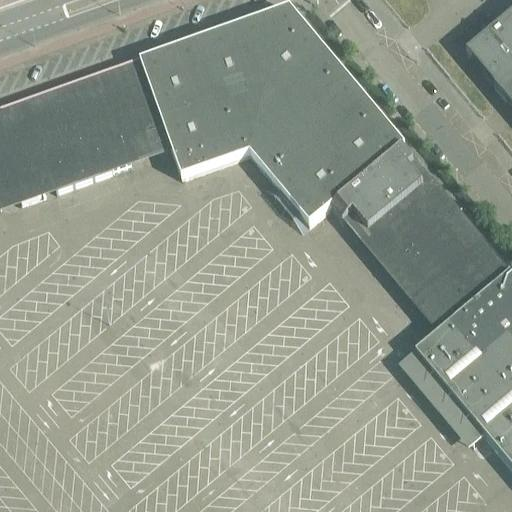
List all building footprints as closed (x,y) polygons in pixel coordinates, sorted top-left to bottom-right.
[(140,66),(168,144),(182,183),(250,159),(309,230),(331,213),(343,227),(353,218),(368,237),(432,183),(290,13),(269,21),(270,24),(254,30),(252,26),(242,30),(244,34),(227,40),(226,36),(189,49),(190,53),(174,59),(173,55),(140,66)] [(511,17),(466,56),(481,74),(496,62),(509,78),(494,90),(511,110),(511,17)] [(509,78),(496,62),(481,74),(494,90),(509,78)] [(0,203),(128,158),(168,144),(140,66),(0,116),(0,203)] [(457,214),(432,183),(368,237),(394,267),(457,214)] [(420,299),(484,245),(457,214),(394,267),(420,299)] [(420,299),(447,331),(511,278),(484,245),(420,299)] [(511,279),(511,278),(447,331),(420,354),(420,353),(415,357),(485,441),(511,473),(511,279)]
